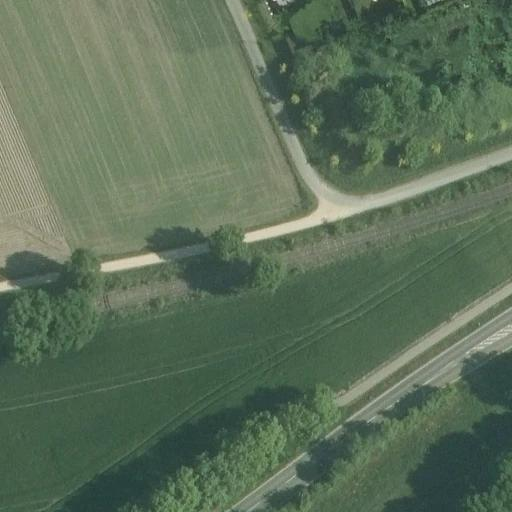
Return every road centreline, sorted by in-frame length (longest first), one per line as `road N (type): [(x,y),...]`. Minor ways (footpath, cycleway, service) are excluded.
road 1 (unclassified): [(511,153),(387,199),(339,203),(302,170),(230,0)]
road 2 (tertiary): [(511,327),(411,389),(249,511)]
